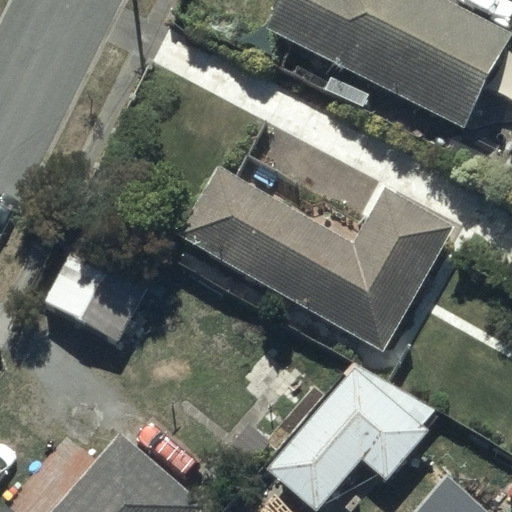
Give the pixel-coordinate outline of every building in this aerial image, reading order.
[(287,0),(263,44),(467,147),(511,57),(511,54),(406,0),(287,0)] [(354,257),(217,181),(176,250),(383,367),(457,247),(386,204),(354,257)] [(155,284),(75,243),(40,312),(120,353),(155,284)] [(264,484),(300,511),(330,511),(360,474),(391,497),(430,445),(421,438),(433,420),(354,374),(264,484)] [(198,511),(125,448),(67,511),(198,511)] [(489,511),(445,473),(409,511),(489,511)]
